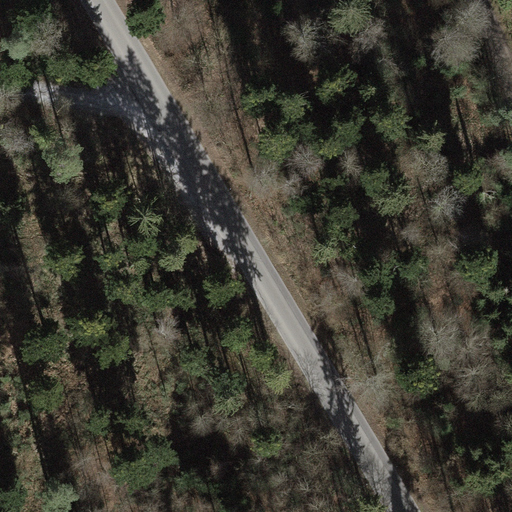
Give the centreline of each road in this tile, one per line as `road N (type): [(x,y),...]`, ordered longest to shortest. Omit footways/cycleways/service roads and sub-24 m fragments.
road 1 (unclassified): [(403,511),(98,0)]
road 2 (track): [(0,80),(170,122)]
